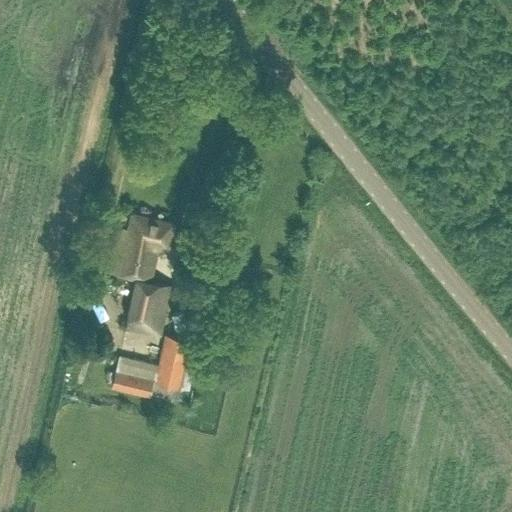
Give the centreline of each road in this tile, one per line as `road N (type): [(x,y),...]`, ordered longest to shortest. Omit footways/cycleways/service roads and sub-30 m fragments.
road 1 (track): [(136,0),(15,511)]
road 2 (tertiary): [(226,0),(511,341)]
